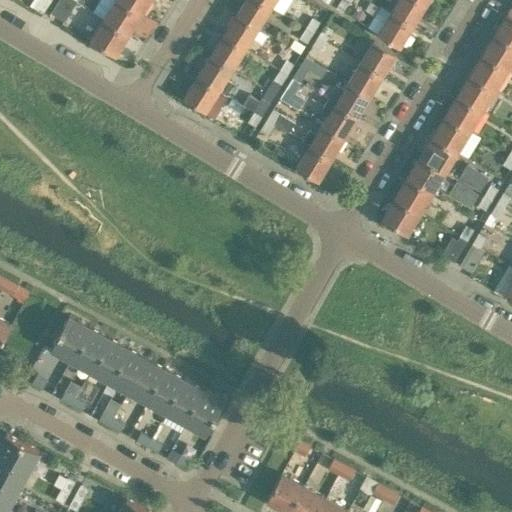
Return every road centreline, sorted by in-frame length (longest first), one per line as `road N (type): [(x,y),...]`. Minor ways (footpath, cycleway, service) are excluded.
road 1 (residential): [(192,503),(342,233)]
road 2 (residential): [(342,233),(483,0)]
road 3 (residential): [(342,233),(131,107)]
road 4 (residential): [(192,503),(16,405),(0,406)]
road 5 (residential): [(511,332),(342,233)]
road 6 (residential): [(131,107),(0,27)]
road 7 (residential): [(198,0),(131,107)]
